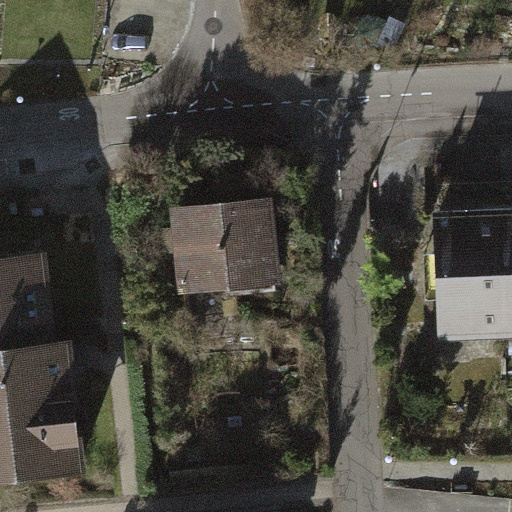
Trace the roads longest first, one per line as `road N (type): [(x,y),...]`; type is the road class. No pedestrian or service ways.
road 1 (residential): [(344,104),(361,511)]
road 2 (residential): [(0,142),(214,120)]
road 3 (residential): [(344,104),(511,97)]
road 4 (residential): [(214,120),(344,104)]
road 5 (residential): [(221,0),(214,120)]
